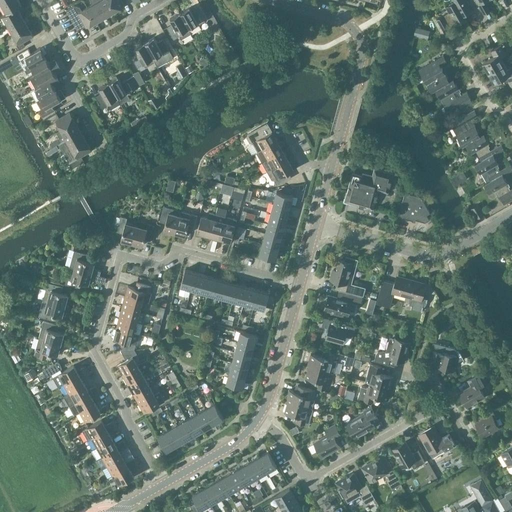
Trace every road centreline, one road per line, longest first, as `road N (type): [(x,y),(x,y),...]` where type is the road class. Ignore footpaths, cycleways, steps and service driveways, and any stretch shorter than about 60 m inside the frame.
road 1 (residential): [(163,484),(98,355),(117,261),(167,264),(184,250),(299,284)]
road 2 (unclassified): [(331,170),(362,46),(341,20),(269,0)]
road 3 (residential): [(315,227),(420,254),(457,248),(511,217)]
road 4 (residential): [(309,479),(447,401)]
road 5 (residential): [(511,127),(491,107),(462,49),(508,17)]
road 6 (unclassified): [(257,419),(299,284)]
